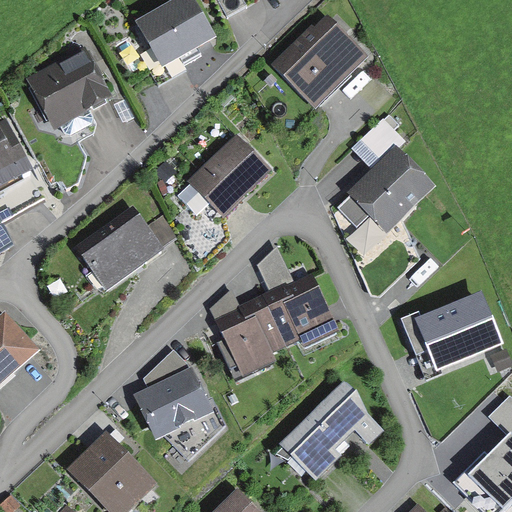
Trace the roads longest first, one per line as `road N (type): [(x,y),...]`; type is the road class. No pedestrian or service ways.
road 1 (residential): [(14,470),(274,223),(290,218),(324,235),(415,447),(410,472),(371,511)]
road 2 (residential): [(13,286),(41,243),(304,0)]
road 3 (residential): [(13,286),(66,352),(68,370),(12,440),(6,459),(14,470)]
